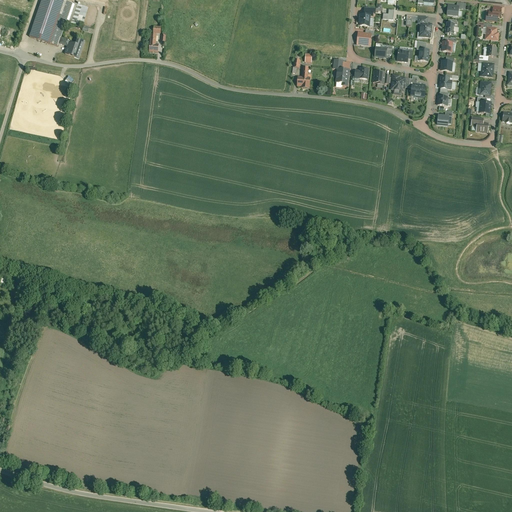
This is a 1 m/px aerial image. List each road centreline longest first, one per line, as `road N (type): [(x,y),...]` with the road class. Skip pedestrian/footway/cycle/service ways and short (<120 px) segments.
road 1 (residential): [(424,131),(384,108),(232,89),(162,62),(73,67),(23,56)]
road 2 (unclassified): [(205,511),(83,494),(0,471)]
road 3 (residential): [(353,0),(349,57),(432,74)]
